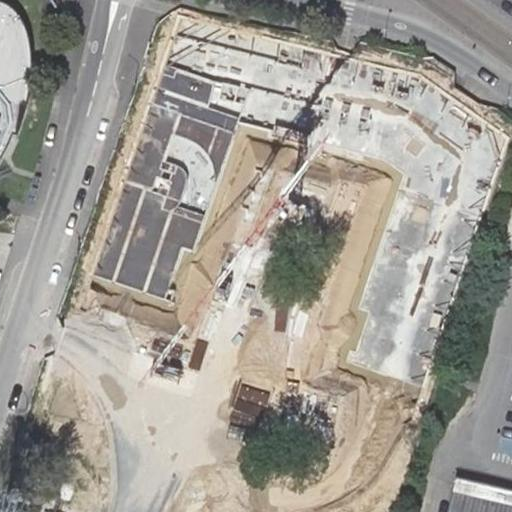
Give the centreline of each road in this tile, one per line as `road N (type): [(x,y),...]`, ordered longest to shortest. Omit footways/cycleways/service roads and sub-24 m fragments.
road 1 (residential): [(0,387),(96,98),(115,0)]
road 2 (tertiary): [(319,2),(434,37),(511,90)]
